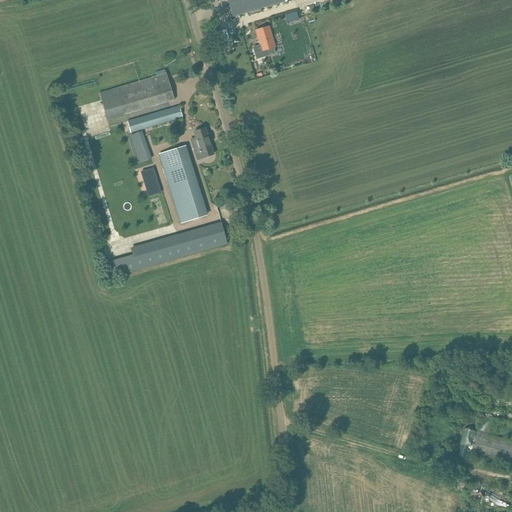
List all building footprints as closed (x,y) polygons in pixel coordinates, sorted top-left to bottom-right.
[(227,0),(232,16),(242,13),(284,1),(283,0),(227,0)] [(255,36),(248,38),(254,59),(267,55),(262,40),(269,38),(266,27),(254,30),(255,36)] [(107,120),(174,100),(166,74),(99,93),(107,120)] [(179,107),(127,122),(131,133),(182,118),(179,107)] [(196,157),(213,152),(205,128),(193,132),(196,139),(191,141),(196,157)] [(131,135),(141,163),(153,159),(143,130),(131,135)] [(160,156),(183,224),(208,215),(188,157),(186,157),(183,148),(160,156)] [(153,169),(141,173),(148,196),(160,192),(153,169)] [(109,276),(230,245),(224,223),(132,246),(134,255),(106,262),(109,276)] [(509,465),(511,456),(511,454),(511,441),(489,435),(494,420),(480,416),(475,431),(465,428),(458,455),(467,458),(469,454),(509,465)] [(490,511),(497,511),(502,495),(487,491),(482,510),(490,511)]
